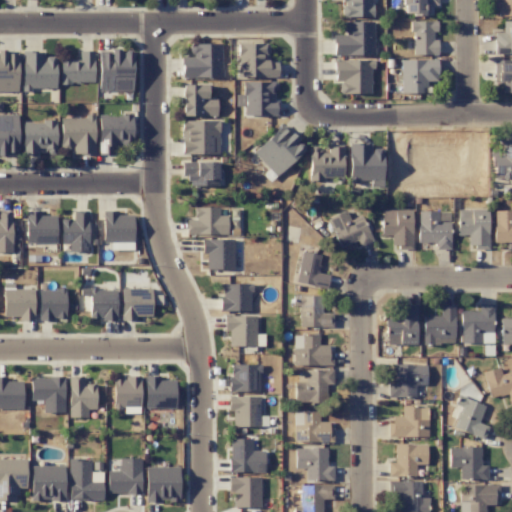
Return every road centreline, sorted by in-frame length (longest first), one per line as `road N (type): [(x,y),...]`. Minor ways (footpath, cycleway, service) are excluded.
road 1 (residential): [(157,27),(153,217),(195,327),(197,511)]
road 2 (residential): [(309,23),(0,27)]
road 3 (residential): [(364,279),(366,511)]
road 4 (residential): [(511,114),(311,115)]
road 5 (residential): [(0,349),(197,348)]
road 6 (residential): [(157,180),(0,181)]
road 7 (residential): [(364,279),(511,278)]
